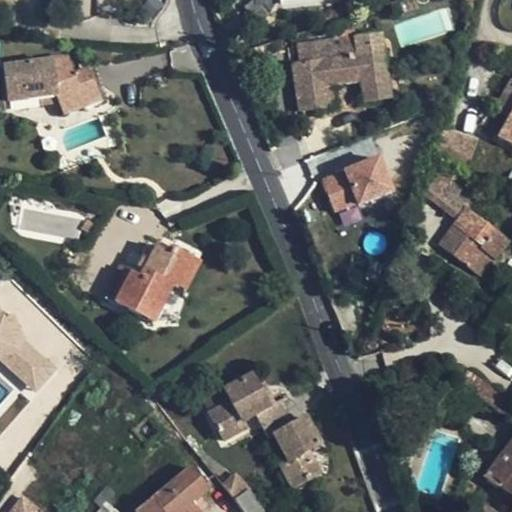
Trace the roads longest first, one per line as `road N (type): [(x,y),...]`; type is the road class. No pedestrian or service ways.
road 1 (unclassified): [(191,0),(389,511)]
road 2 (unknown): [(0,486),(78,360)]
